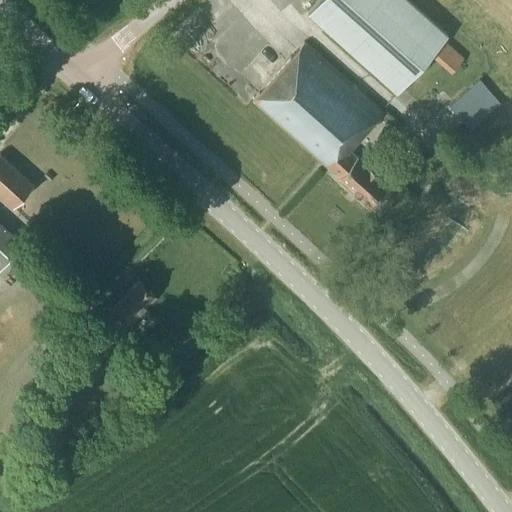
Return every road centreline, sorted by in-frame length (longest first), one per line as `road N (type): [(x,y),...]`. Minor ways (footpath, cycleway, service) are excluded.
road 1 (secondary): [(504,511),(366,348),(82,84)]
road 2 (unclassified): [(82,84),(172,0)]
